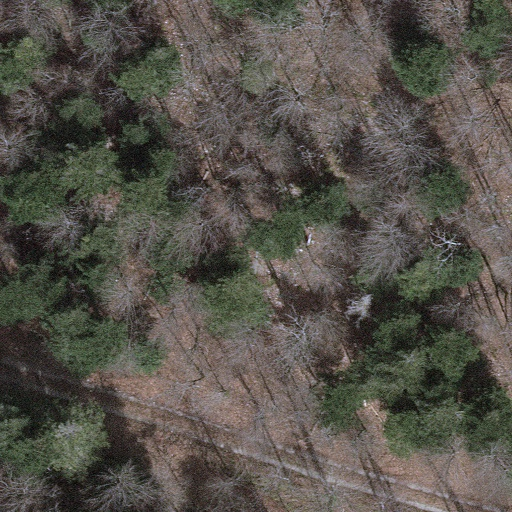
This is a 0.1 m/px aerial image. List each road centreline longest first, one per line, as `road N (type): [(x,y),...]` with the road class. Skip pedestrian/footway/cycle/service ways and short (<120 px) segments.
road 1 (track): [(0,362),(483,511)]
road 2 (track): [(79,383),(157,458),(260,511)]
